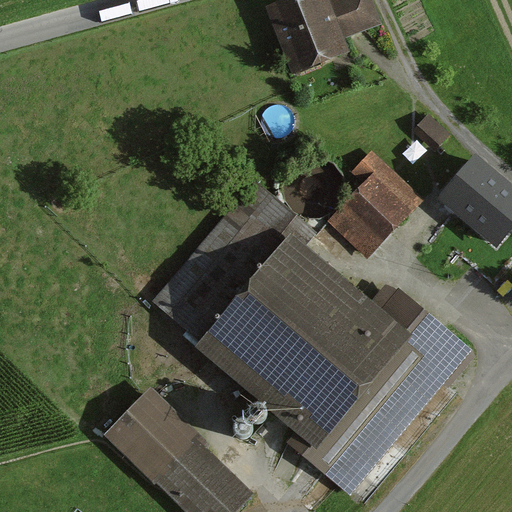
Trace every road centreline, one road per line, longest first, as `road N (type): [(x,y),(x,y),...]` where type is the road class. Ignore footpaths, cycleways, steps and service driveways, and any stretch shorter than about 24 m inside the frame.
road 1 (track): [(383,0),(426,93),(511,174)]
road 2 (track): [(511,363),(385,511)]
road 3 (track): [(511,230),(466,282),(511,358)]
road 4 (tertiary): [(130,0),(0,37)]
